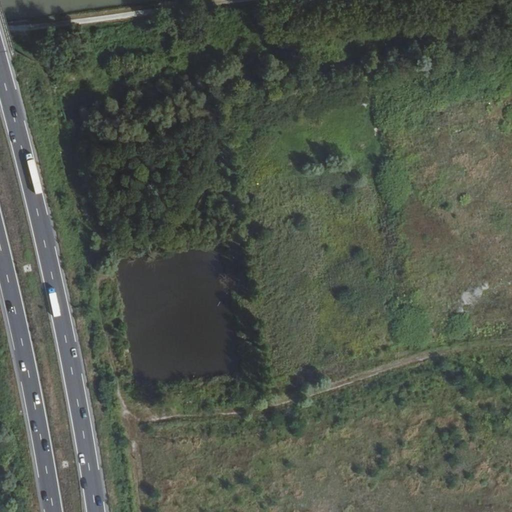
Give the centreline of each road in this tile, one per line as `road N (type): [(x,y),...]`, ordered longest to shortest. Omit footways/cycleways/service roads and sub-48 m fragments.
road 1 (motorway): [(95,511),(59,306),(0,72)]
road 2 (motorway): [(0,249),(54,511)]
